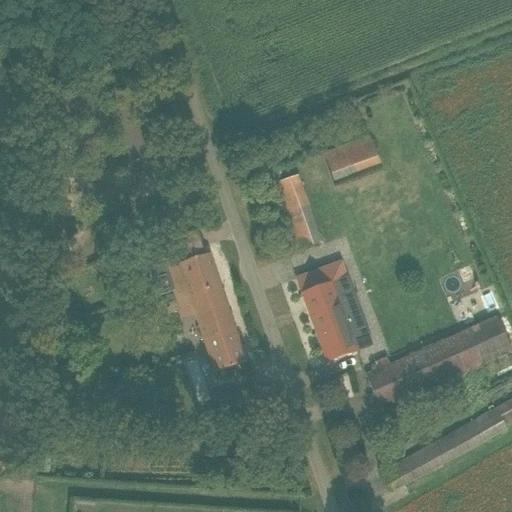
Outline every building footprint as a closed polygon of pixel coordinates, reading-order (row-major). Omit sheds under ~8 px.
[(324,155),(335,182),(381,165),(371,142),(350,149),(348,145),(324,155)] [(296,252),(322,243),(309,206),(308,207),(299,181),(274,189),(296,252)] [(245,363),(209,255),(167,270),(179,306),(184,304),(199,351),(207,349),(216,374),(245,363)] [(358,321),(337,264),(296,279),(326,364),(357,352),(347,325),(358,321)] [(446,300),(483,288),(476,265),(438,277),(446,300)] [(511,351),(497,319),(365,377),(379,410),(511,351)] [(511,422),(511,400),(379,475),(389,493),(506,429),(505,427),(511,422)] [(397,439),(396,422),(387,422),(388,440),(397,439)]
